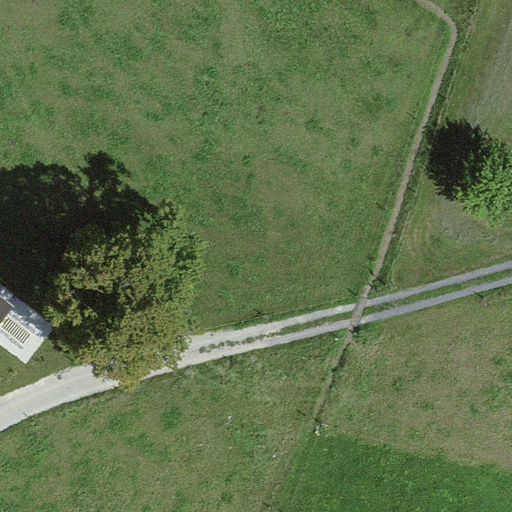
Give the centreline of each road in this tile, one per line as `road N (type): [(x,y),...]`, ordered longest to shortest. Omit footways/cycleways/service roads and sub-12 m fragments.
road 1 (track): [(0,400),(511,268)]
road 2 (track): [(157,0),(187,21),(198,57),(183,104),(0,380)]
